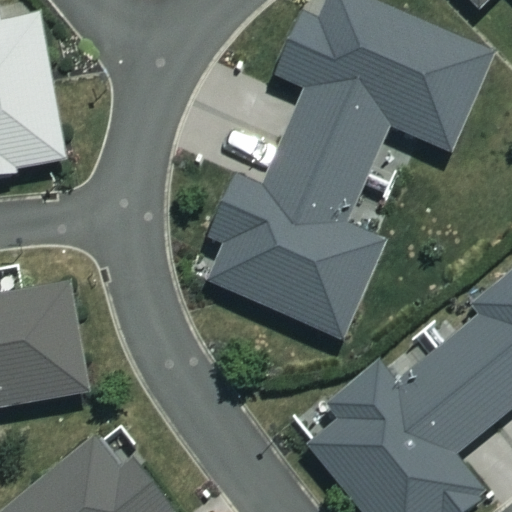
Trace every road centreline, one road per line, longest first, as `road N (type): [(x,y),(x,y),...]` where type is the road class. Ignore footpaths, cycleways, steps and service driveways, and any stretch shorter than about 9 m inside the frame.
road 1 (residential): [(282,511),(157,338),(130,207)]
road 2 (residential): [(130,207),(163,60)]
road 3 (residential): [(130,207),(0,228)]
